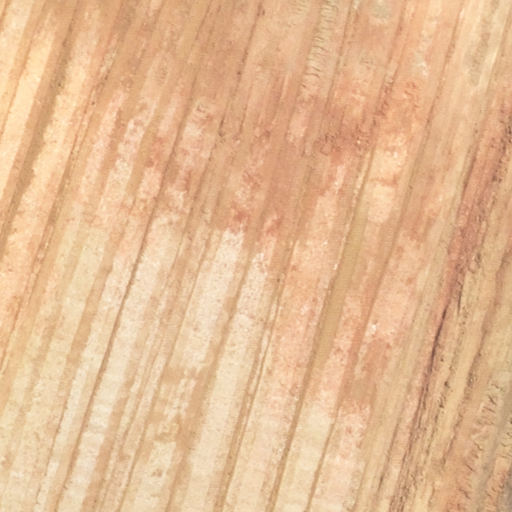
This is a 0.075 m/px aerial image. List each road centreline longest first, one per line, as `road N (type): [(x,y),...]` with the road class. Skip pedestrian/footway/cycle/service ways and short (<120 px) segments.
road 1 (residential): [(323,321),(0,71)]
road 2 (residential): [(323,321),(511,47)]
road 3 (residential): [(511,415),(323,321)]
road 4 (residential): [(242,511),(323,321)]
